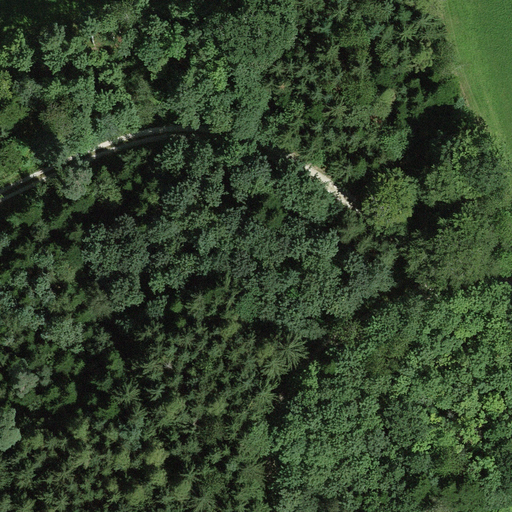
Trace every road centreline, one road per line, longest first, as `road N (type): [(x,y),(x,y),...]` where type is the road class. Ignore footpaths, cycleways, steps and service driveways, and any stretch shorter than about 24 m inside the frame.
road 1 (track): [(0,197),(85,155),(149,133),(188,130),(230,139),(313,176),(459,276)]
road 2 (track): [(459,276),(355,324),(292,385),(273,415),(263,458),(279,511)]
